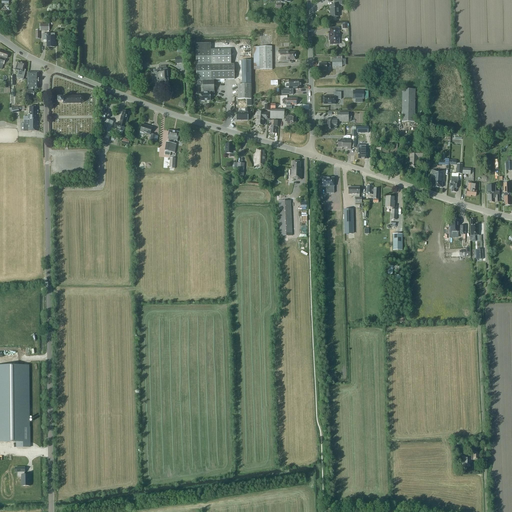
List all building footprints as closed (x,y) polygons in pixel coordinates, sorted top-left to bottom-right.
[(330,5),(330,17),(338,17),(338,5),(342,5),(341,1),(334,1),(334,5),(330,5)] [(329,40),(330,40),(330,44),(338,44),(338,29),(329,29),(330,33),(329,33),(329,40)] [(43,34),(43,40),(47,40),(47,48),(55,48),(55,37),(55,34),(50,34),(47,34),(43,34)] [(197,80),(197,85),(203,85),(203,94),(201,94),(201,102),(211,101),(210,93),(214,93),(214,87),(215,86),(214,85),(213,85),(213,80),(235,79),(234,65),(230,65),(230,49),(210,50),(209,44),(194,44),(196,80),(197,80)] [(259,47),(260,70),(272,70),(272,47),(259,47)] [(289,50),(278,51),(278,63),(289,62),(289,61),(295,61),(295,52),(289,52),(289,50)] [(0,51),(0,64),(3,65),(5,58),(6,59),(8,54),(0,51)] [(332,59),(332,67),(342,67),(342,59),(332,59)] [(237,100),(251,100),(250,60),(241,60),(242,85),(237,85),(237,100)] [(19,71),(17,78),(23,80),(26,70),(23,69),(25,64),(17,62),(15,70),(19,71)] [(329,68),(329,63),(326,63),(318,63),(318,71),(326,71),(326,68),(329,68)] [(153,71),(154,85),(167,83),(166,70),(165,66),(158,67),(159,70),(153,71)] [(27,96),(33,96),(33,92),(32,92),(32,89),(37,89),(37,83),(38,83),(38,80),(37,80),(38,73),(27,73),(27,96)] [(291,84),(288,85),(288,88),(284,88),(284,92),(293,92),(293,90),(301,89),(300,81),(291,82),(291,84)] [(402,122),(414,122),(414,90),(402,90),(402,122)] [(363,91),(353,91),(353,100),(363,99),(363,91)] [(324,105),(335,105),(335,100),(341,100),(341,93),(334,93),(334,97),(324,97),(324,105)] [(20,131),(27,131),(37,131),(37,111),(36,111),(36,107),(29,106),(29,114),(27,114),(27,123),(20,123),(20,131)] [(270,119),(284,119),(284,110),(270,110),(270,119)] [(113,129),(123,132),(126,122),(125,122),(127,118),(126,118),(128,113),(122,111),(121,117),(120,116),(119,120),(121,121),(120,125),(115,123),(113,129)] [(246,115),(236,115),(236,123),(248,123),(248,115),(248,111),(246,111),(246,115)] [(256,125),(263,126),(263,119),(267,120),(268,114),(264,114),(264,113),(257,113),(256,125)] [(334,120),(334,119),(326,119),(326,125),(326,129),(333,130),(333,129),(336,129),(336,126),(337,126),(337,122),(348,122),(348,114),(337,113),(337,120),(334,120)] [(285,122),(287,122),(287,124),(295,125),(296,116),(285,116),(285,122)] [(110,134),(113,122),(105,120),(102,130),(101,132),(102,133),(100,142),(107,144),(110,134)] [(272,123),(271,126),(270,126),(270,133),(275,134),(276,127),(278,127),(279,121),(272,121),(272,123)] [(140,132),(150,135),(152,128),(142,125),(140,132)] [(167,137),(168,137),(167,140),(168,140),(167,143),(166,143),(164,151),(174,153),(176,144),(174,144),(174,141),(177,141),(177,138),(178,139),(179,132),(168,130),(167,137)] [(347,150),(350,150),(350,141),(347,141),(347,140),(342,139),(342,141),(337,141),(337,147),(347,148),(347,150)] [(397,159),(398,141),(372,140),(371,152),(375,152),(375,158),(376,158),(376,164),(381,165),(381,166),(384,166),(385,159),(397,159)] [(367,159),(367,149),(363,149),(363,142),(357,142),(357,146),(358,146),(358,148),(357,148),(357,153),(357,159),(367,159)] [(228,153),(228,157),(235,156),(235,150),(232,150),(231,144),(224,144),(225,153),(228,153)] [(254,166),(265,167),(265,156),(264,156),(265,150),(256,150),(256,155),(255,155),(254,166)] [(414,150),(414,154),(411,154),(411,159),(410,159),(409,167),(414,167),(413,169),(419,169),(419,163),(418,163),(418,158),(423,159),(423,151),(414,150)] [(289,179),(301,179),(301,170),(300,170),(300,163),(292,163),(291,169),(290,169),(289,179)] [(444,182),(445,171),(430,170),(430,180),(429,180),(429,179),(426,179),(425,183),(429,183),(429,182),(432,182),(431,187),(442,188),(442,182),(444,182)] [(451,177),(451,183),(449,183),(449,188),(451,188),(451,192),(456,192),(456,189),(457,189),(457,184),(458,184),(458,177),(451,177)] [(321,187),(326,187),(326,193),(334,194),(334,187),(334,178),(321,178),(321,187)] [(476,191),(476,186),(469,184),(468,188),(467,188),(465,196),(470,196),(470,195),(474,196),(474,191),(476,191)] [(365,194),(368,194),(372,194),(372,192),(373,192),(373,202),(378,203),(378,199),(379,189),(373,189),(373,190),(372,189),(372,185),(367,185),(367,187),(366,187),(365,194)] [(348,195),(355,195),(355,198),(355,203),(361,203),(361,198),(359,198),(359,187),(348,187),(348,195)] [(499,202),(499,188),(496,188),(496,196),(494,196),(494,194),(487,194),(488,200),(489,200),(489,202),(499,202)] [(387,208),(393,208),(393,220),(398,220),(398,210),(394,210),(394,208),(395,208),(395,204),(394,204),(395,197),(387,197),(387,208)] [(291,237),(290,201),(279,202),(279,237),(291,237)] [(352,210),(344,210),(344,234),(353,234),(352,210)] [(455,216),(450,216),(450,220),(448,220),(448,232),(459,232),(459,220),(455,220),(455,216)] [(470,220),(470,236),(478,235),(478,224),(474,224),(474,219),(470,220)] [(402,250),(402,234),(393,234),(393,250),(402,250)] [(28,366),(0,365),(0,442),(17,442),(17,448),(30,448),(29,428),(28,366)] [(472,456),(463,456),(463,467),(471,467),(471,463),(473,463),(472,460),(480,460),(480,454),(478,454),(478,452),(473,453),(473,454),(472,454),(472,456)] [(15,472),(17,472),(17,477),(21,477),(21,486),(30,486),(30,475),(24,475),(24,472),(24,467),(15,467),(15,472)]
